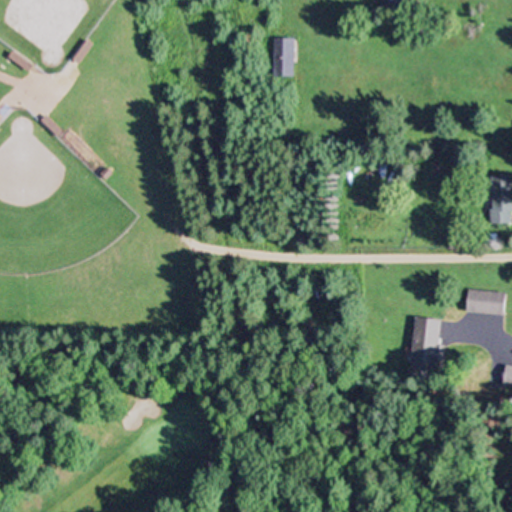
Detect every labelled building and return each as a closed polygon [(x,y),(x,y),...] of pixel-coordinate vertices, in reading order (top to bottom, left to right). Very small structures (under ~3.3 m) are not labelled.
[(379,0),(379,10),(412,10),(411,0),(379,0)] [(273,78),(294,78),(294,39),(273,39),(273,78)] [(490,176),(490,225),(511,225),(511,176),(490,176)] [(505,293),(468,290),(466,312),(503,315),(505,293)] [(408,379),(434,381),(441,320),(415,317),(408,379)] [(501,386),(511,388),(511,366),(505,365),(501,386)]
